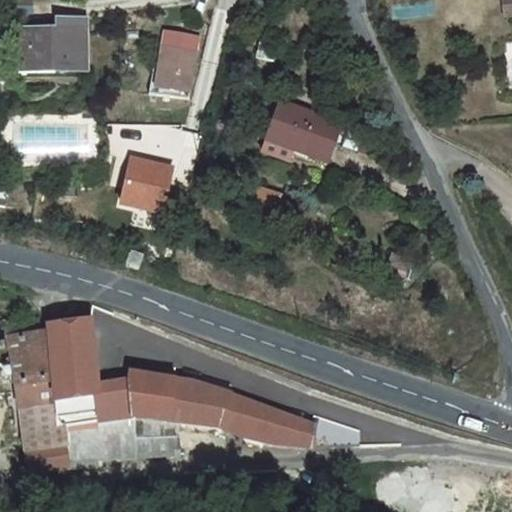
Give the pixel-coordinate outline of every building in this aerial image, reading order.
[(511,0),(503,0),(505,18),(511,17),(511,0)] [(58,33),(17,33),(17,72),(85,72),(85,23),(57,23),(58,33)] [(272,46),(260,43),(257,59),(269,62),(272,46)] [(293,50),(272,46),(269,62),(290,66),(293,50)] [(164,50),(157,49),(149,94),(188,101),(196,55),(174,52),(164,50)] [(327,164),(341,126),(280,104),(263,153),(289,163),(293,152),(327,164)] [(231,124),(218,123),(216,138),(229,140),(231,124)] [(363,134),(349,129),(343,148),(357,153),(363,134)] [(161,218),(173,173),(132,163),(121,208),(161,218)] [(115,263),(127,267),(131,255),(119,251),(115,263)] [(127,267),(139,271),(143,259),(131,255),(127,267)] [(410,264),(392,257),(387,269),(392,270),(387,283),(401,288),(410,264)] [(392,270),(387,269),(383,281),(387,283),(392,270)] [(40,318),(9,321),(11,340),(0,341),(0,351),(13,350),(20,407),(56,402),(49,333),(42,333),(40,318)] [(0,321),(0,341),(11,340),(9,321),(0,321)] [(99,396),(136,359),(138,346),(111,332),(92,334),(91,323),(49,328),(49,333),(56,402),(99,396)] [(161,357),(138,346),(136,359),(170,370),(171,365),(174,366),(175,361),(161,357)] [(99,396),(108,458),(179,453),(178,421),(220,426),(243,436),(272,443),(312,447),(314,426),(277,414),(230,395),(191,382),(167,379),(170,370),(136,359),(99,396)] [(67,426),(71,461),(108,458),(99,396),(56,402),(61,427),(67,426)] [(61,427),(56,402),(20,407),(29,472),(71,466),(71,461),(67,426),(61,427)]
